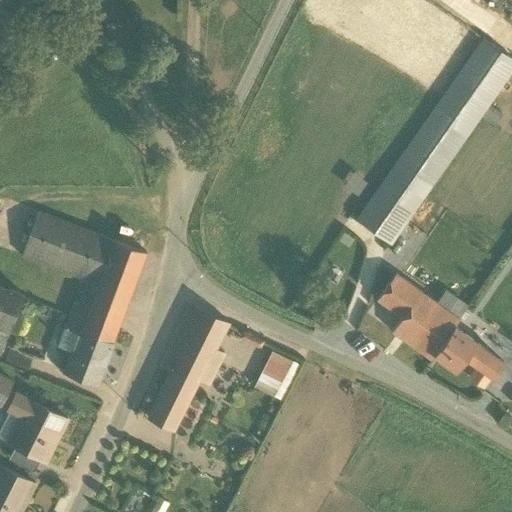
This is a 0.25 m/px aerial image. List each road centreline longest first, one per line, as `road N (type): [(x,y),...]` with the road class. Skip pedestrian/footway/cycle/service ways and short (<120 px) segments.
road 1 (unclassified): [(175,276),(511,447)]
road 2 (unclassified): [(74,511),(175,276)]
road 3 (unclassified): [(183,192),(287,0)]
road 4 (unclassified): [(106,0),(183,192)]
road 5 (track): [(188,0),(183,192)]
